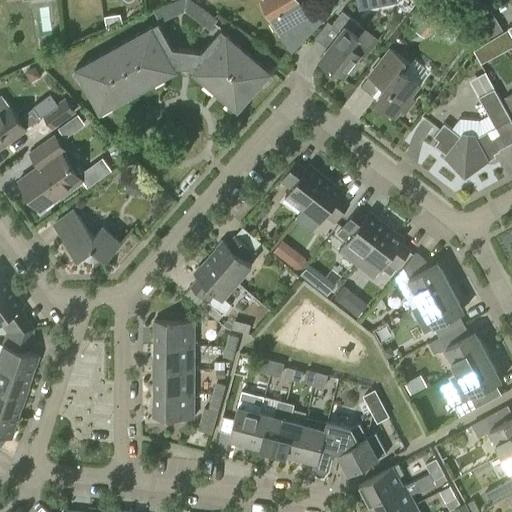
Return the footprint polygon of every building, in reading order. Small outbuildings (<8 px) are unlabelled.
[(218,19),(192,0),(176,0),(154,10),(159,21),(185,9),(210,29),(218,19)] [(298,0),(261,0),(260,1),(280,36),(291,54),(313,31),(307,20),(309,19),(298,0)] [(420,33),(432,17),(427,13),(432,7),(424,1),(419,7),(406,23),(420,33)] [(363,60),(373,46),(353,31),(359,24),(342,10),(331,24),(340,31),(319,59),(331,68),(335,68),(343,74),(358,56),(363,60)] [(104,15),(106,29),(122,22),(120,13),(104,15)] [(493,35),(503,30),(494,15),(485,21),(493,35)] [(201,50),(172,47),(158,21),(74,67),(99,112),(100,112),(101,114),(102,113),(101,111),(176,70),(174,66),(181,66),(180,70),(184,71),(188,71),(189,67),(195,68),(192,71),(237,110),(271,71),(221,28),(201,50)] [(511,45),(511,35),(508,28),(487,41),(474,49),(481,63),(511,45)] [(404,113),(415,98),(411,95),(420,83),(404,71),(410,63),(390,47),(374,68),(389,80),(373,101),(394,117),(399,110),(404,113)] [(487,75),(472,83),(479,96),(494,88),(487,75)] [(495,127),(511,118),(494,88),(479,96),(478,96),(495,127)] [(17,117),(9,107),(1,94),(0,94),(0,145),(40,117),(32,106),(17,117)] [(53,128),(76,111),(65,96),(43,113),(53,128)] [(65,137),(85,123),(78,113),(58,127),(65,137)] [(460,135),(444,122),(433,136),(438,139),(434,144),(446,154),(444,156),(461,169),(469,170),(488,160),(487,157),(500,150),(489,130),(476,137),(474,134),(462,133),(460,135)] [(39,210),(81,180),(62,153),(65,151),(54,135),(29,153),(38,165),(17,180),(39,210)] [(77,175),(81,180),(82,179),(87,187),(111,170),(102,157),(77,175)] [(302,207),(325,177),(308,164),(304,168),(295,161),(280,180),(289,187),(285,194),(302,207)] [(325,177),(302,207),(320,221),(325,215),(334,222),(349,203),(339,196),(343,191),(325,177)] [(356,264),(386,224),(368,211),(365,215),(355,208),(336,233),(346,240),(345,241),(346,241),(339,250),(356,264)] [(92,237),(73,210),(53,224),(71,249),(74,247),(82,258),(85,260),(89,261),(93,261),(96,260),(100,258),(102,256),(105,259),(132,228),(131,227),(119,242),(101,226),(92,237)] [(386,224),(356,264),(374,277),(381,267),(390,274),(395,269),(409,250),(400,243),(404,238),(386,224)] [(208,256),(236,281),(251,264),(245,259),(253,250),(235,235),(227,243),(222,240),(208,256)] [(407,297),(416,292),(421,301),(450,286),(441,269),(436,272),(431,265),(415,252),(395,276),(407,297)] [(291,259),(291,265),(296,268),(302,267),(306,263),(305,257),(301,253),(295,254),(291,259)] [(222,296),(236,281),(208,256),(193,273),(197,277),(190,286),(208,302),(222,313),(231,303),(222,296)] [(309,263),(300,274),(306,279),(315,268),(309,263)] [(0,293),(10,287),(0,272),(0,293)] [(338,299),(357,315),(367,302),(348,286),(338,299)] [(440,336),(463,324),(458,314),(463,311),(450,286),(421,301),(430,317),(426,320),(430,328),(435,326),(440,336)] [(0,323),(6,331),(33,328),(19,308),(23,305),(10,287),(0,293),(0,323)] [(153,344),(193,344),(193,320),(153,320),(153,344)] [(458,371),(488,355),(478,338),(472,341),(463,324),(440,336),(445,346),(441,348),(446,357),(450,355),(458,371)] [(0,349),(0,365),(31,376),(38,355),(25,350),(33,328),(6,331),(0,349)] [(226,344),(235,347),(238,335),(229,333),(226,344)] [(193,369),(193,344),(153,344),(153,368),(193,369)] [(232,358),(235,347),(226,344),(223,355),(232,358)] [(497,386),(503,383),(488,355),(458,371),(449,376),(461,400),(454,404),(461,415),(500,393),(497,386)] [(271,373),(274,359),(263,357),(260,370),(271,373)] [(274,359),(271,373),(281,375),(284,362),(274,359)] [(0,388),(24,396),(31,376),(0,365),(0,388)] [(292,379),(295,368),(287,366),(284,377),(292,379)] [(193,393),(193,369),(153,368),(153,393),(193,393)] [(295,368),(292,379),(300,381),(303,370),(295,368)] [(314,384),(317,371),(307,368),(303,382),(314,384)] [(317,371),(314,384),(324,387),(327,374),(317,371)] [(210,406),(219,409),(225,385),(216,382),(210,406)] [(0,411),(17,417),(24,396),(0,388),(0,411)] [(375,389),(363,395),(372,413),(384,407),(375,389)] [(193,417),(193,393),(153,393),(153,417),(193,417)] [(273,449),(285,401),(278,399),(274,416),(260,412),(259,412),(251,443),(273,449)] [(259,412),(260,412),(261,408),(260,406),(257,403),(246,400),(242,400),(239,402),(237,406),(228,437),(251,443),(259,412)] [(295,455),(303,423),(290,420),(294,403),(285,401),(273,449),(295,455)] [(503,453),(511,447),(511,414),(507,405),(472,424),(478,436),(486,432),(490,439),(494,437),(503,453)] [(212,433),(219,409),(210,406),(209,408),(205,407),(199,429),(212,433)] [(389,415),(384,407),(372,413),(377,422),(389,415)] [(0,411),(0,445),(7,437),(10,438),(17,417),(0,411)] [(324,429),(326,421),(306,416),(304,423),(303,423),(295,455),(316,460),(325,429),(324,429)] [(366,436),(359,423),(350,427),(326,421),(324,429),(325,429),(316,460),(315,462),(316,464),(316,465),(317,467),(318,468),(320,469),(322,469),(324,468),(325,468),(326,467),(328,465),(332,450),(337,451),(337,452),(357,442),(357,441),(366,436)] [(357,442),(337,452),(348,473),(377,458),(366,436),(357,441),(357,442)] [(511,447),(503,453),(511,468),(507,470),(511,477),(497,485),(503,497),(506,496),(511,492),(511,447)] [(429,472),(440,466),(436,458),(425,464),(429,472)] [(369,504),(405,485),(404,484),(402,485),(397,476),(404,473),(398,463),(358,484),(369,504)] [(440,466),(429,472),(433,479),(444,473),(440,466)] [(375,511),(398,511),(415,504),(410,494),(418,489),(413,480),(405,485),(369,504),(371,503),(375,511)] [(453,508),(460,504),(456,496),(445,501),(450,510),(453,508)] [(453,508),(455,511),(469,511),(465,501),(460,504),(453,508)]
